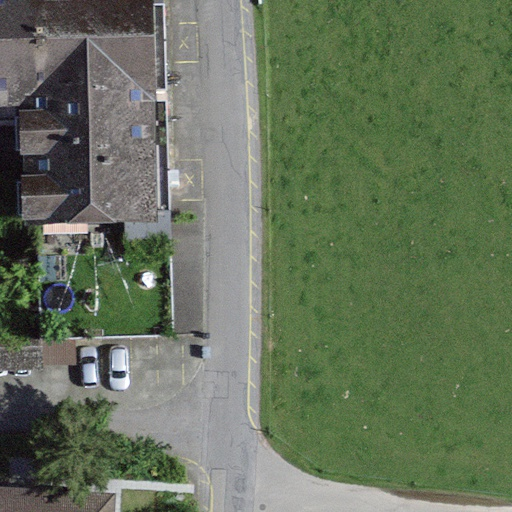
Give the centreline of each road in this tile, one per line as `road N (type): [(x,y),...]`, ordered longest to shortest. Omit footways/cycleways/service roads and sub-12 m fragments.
road 1 (unclassified): [(223,0),(233,433)]
road 2 (unclassified): [(232,484),(490,511)]
road 3 (unclassified): [(0,414),(233,433)]
